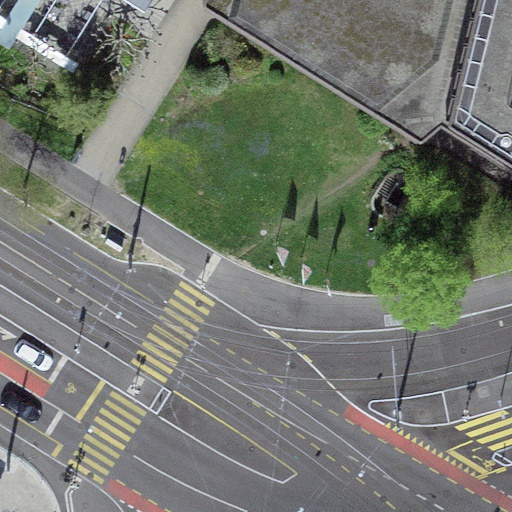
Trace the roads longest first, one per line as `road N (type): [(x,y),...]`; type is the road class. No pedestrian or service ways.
road 1 (primary): [(458,501),(0,222)]
road 2 (primary): [(0,362),(153,457)]
road 3 (primary): [(153,457),(260,511)]
